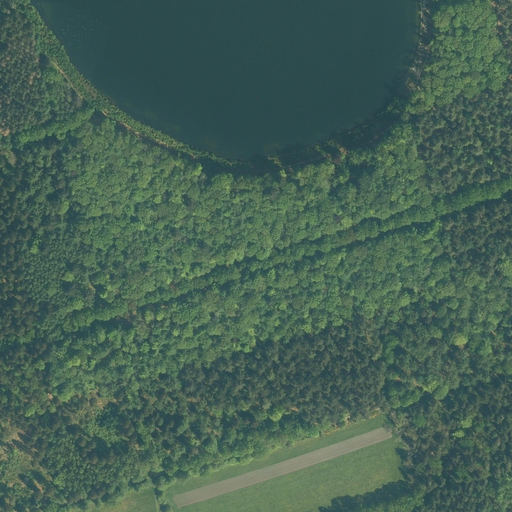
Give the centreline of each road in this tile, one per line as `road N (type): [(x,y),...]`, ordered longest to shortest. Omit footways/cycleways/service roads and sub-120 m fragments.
road 1 (track): [(29,511),(511,368)]
road 2 (track): [(498,511),(478,378)]
